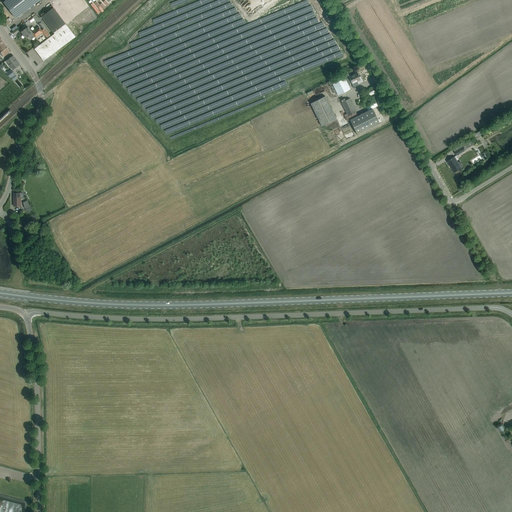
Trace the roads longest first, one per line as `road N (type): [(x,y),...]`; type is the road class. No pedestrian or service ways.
road 1 (secondary): [(0,292),(149,305),(511,292)]
road 2 (unclassified): [(511,314),(493,307),(194,319),(25,314)]
road 3 (unclassified): [(511,166),(448,195),(329,0)]
road 4 (tertiary): [(36,511),(25,314)]
road 5 (tertiary): [(0,204),(41,98),(35,76),(0,29)]
